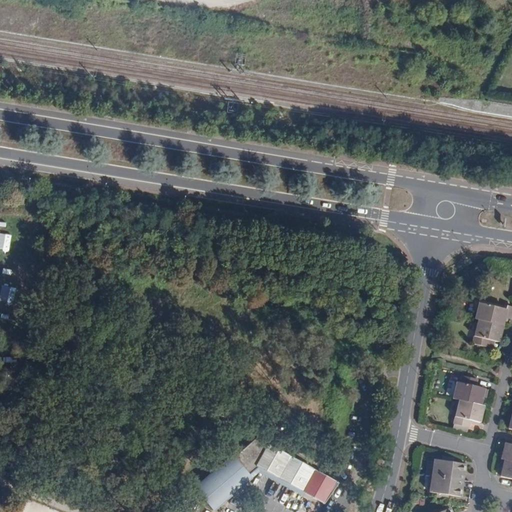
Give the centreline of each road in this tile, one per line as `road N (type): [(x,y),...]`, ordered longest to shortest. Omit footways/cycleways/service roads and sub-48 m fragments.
road 1 (secondary): [(440,185),(0,112)]
road 2 (secondary): [(0,154),(433,226)]
road 3 (tertiary): [(398,430),(433,226)]
